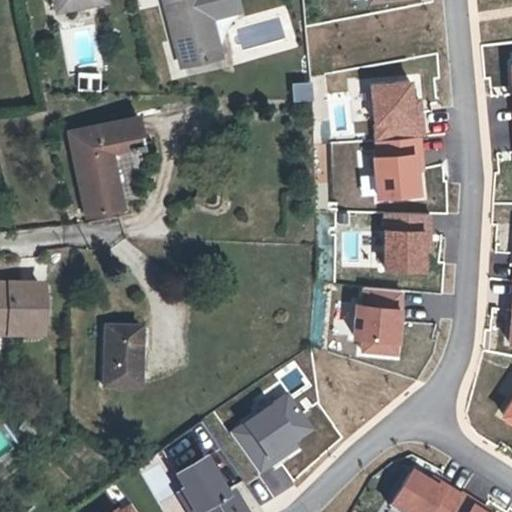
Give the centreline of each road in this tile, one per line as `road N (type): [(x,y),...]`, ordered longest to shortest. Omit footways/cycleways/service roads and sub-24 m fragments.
road 1 (residential): [(418,415),(454,369),(472,297),(470,126),(458,0)]
road 2 (residential): [(273,511),(418,415)]
